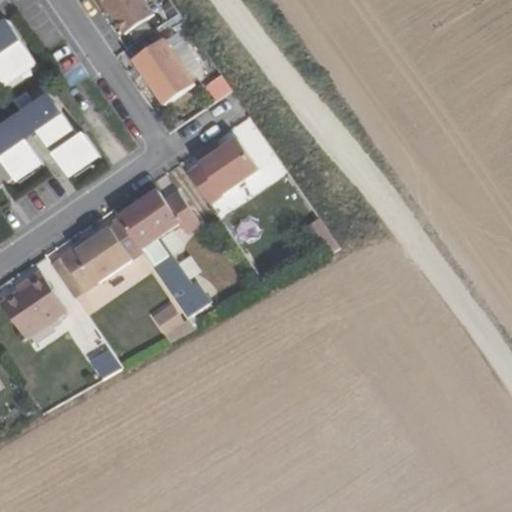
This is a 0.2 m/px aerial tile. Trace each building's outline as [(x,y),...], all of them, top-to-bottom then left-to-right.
[(104,0),(130,37),(158,17),(146,0),(104,0)] [(0,27),(9,21),(7,18),(0,23),(0,27)] [(37,62),(9,21),(0,27),(0,76),(5,83),(37,62)] [(138,63),(169,108),(200,87),(169,42),(138,63)] [(41,68),(37,62),(5,83),(9,90),(41,68)] [(25,110),(54,91),(47,80),(17,100),(25,110)] [(76,140),(93,165),(104,157),(63,98),(78,87),(76,85),(12,129),(26,149),(11,159),(27,183),(38,176),(30,164),(35,161),(40,169),(65,152),(67,151),(66,149),(54,132),(61,127),(66,123),(78,139),(76,140)] [(104,157),(121,145),(123,144),(110,126),(106,129),(78,87),(63,98),(104,157)] [(73,144),(61,127),(54,132),(66,149),(73,144)] [(211,145),(217,152),(240,135),(235,127),(211,145)] [(193,177),(214,208),(264,174),(243,143),(193,177)] [(104,157),(108,163),(125,152),(121,145),(104,157)] [(65,152),(40,169),(44,175),(69,158),(65,152)] [(97,171),(108,163),(104,157),(93,165),(97,171)] [(164,193),(126,219),(195,321),(217,305),(203,285),(199,289),(164,241),(185,227),(192,237),(206,228),(183,195),(171,203),(164,193)] [(68,258),(91,293),(139,261),(118,229),(84,252),(82,249),(68,258)] [(35,286),(25,293),(8,304),(32,340),(74,312),(47,273),(32,282),(35,286)] [(22,289),(25,293),(35,286),(32,282),(22,289)] [(156,314),(169,344),(194,333),(181,303),(156,314)] [(89,359),(105,382),(125,367),(109,345),(89,359)]
